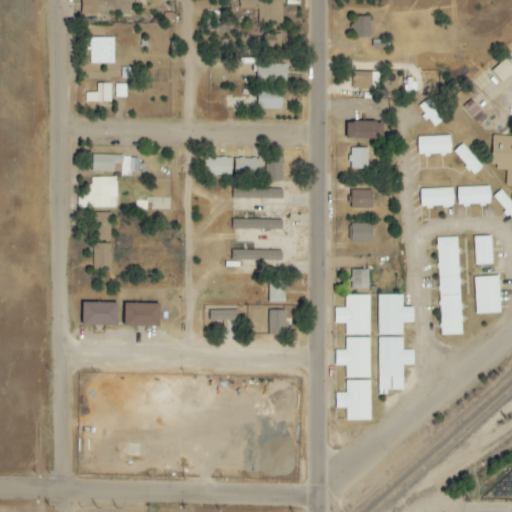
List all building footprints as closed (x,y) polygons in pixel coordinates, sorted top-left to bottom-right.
[(130,15),(130,0),(81,0),(81,14),(130,15)] [(282,0),(241,0),(241,10),(257,10),(258,24),(283,24),(282,0)] [(370,17),(353,17),(353,37),(370,38),(370,17)] [(281,35),(257,35),(256,49),(281,50),(281,35)] [(88,64),(114,64),(113,38),(88,38),(88,64)] [(502,83),(511,73),(511,67),(505,59),(491,71),(502,83)] [(286,65),(255,64),(255,82),(286,83),(286,65)] [(121,80),(133,79),(133,68),(121,68),(121,80)] [(440,71),(421,71),(421,91),(439,91),(440,71)] [(352,89),(379,89),(379,72),(352,72),(352,89)] [(110,102),(111,84),(97,83),(96,93),(85,92),(85,102),(110,102)] [(280,109),(281,91),(257,90),(256,109),(280,109)] [(417,107),(433,128),(443,121),(427,100),(417,107)] [(464,107),(477,125),(486,118),(472,100),(464,107)] [(382,123),(346,122),(346,139),(382,140),(382,123)] [(417,136),(418,154),(451,152),(450,134),(417,136)] [(511,136),(492,136),(490,164),(496,165),(496,171),(506,171),(505,186),(511,186),(511,136)] [(472,176),(482,168),(462,144),(453,151),(472,176)] [(368,149),(351,148),(350,169),(368,170),(368,149)] [(121,173),(121,174),(137,174),(138,157),(91,156),(91,172),(121,173)] [(283,179),(281,157),(264,159),(267,180),(283,179)] [(231,176),(231,158),(203,158),(203,176),(231,176)] [(261,159),(234,158),(234,176),(260,177),(261,159)] [(89,196),(77,196),(77,209),(116,208),(115,177),(88,178),(89,196)] [(458,205),(491,203),(490,185),(457,187),(458,205)] [(421,206),(453,204),(452,186),(419,188),(421,206)] [(251,199),(282,200),(282,190),(233,188),(232,205),(251,206),(251,199)] [(511,219),(511,203),(500,190),(492,198),(511,219)] [(371,191),(350,191),(350,210),(372,209),(371,191)] [(110,213),(94,213),(94,240),(110,241),(110,213)] [(231,229),(281,230),(282,221),(232,219),(231,229)] [(371,243),(372,225),(349,224),(349,242),(371,243)] [(492,265),(491,237),(473,237),(474,265),(492,265)] [(461,335),(459,238),(437,238),(439,336),(461,335)] [(254,244),(232,243),(231,260),(271,261),(272,251),(254,251),(254,244)] [(110,274),(110,244),(93,244),(93,274),(110,274)] [(368,270),(351,270),(351,290),(368,290),(368,270)] [(473,276),(476,313),(501,311),(498,274),(473,276)] [(284,304),(285,282),(269,282),(268,304),(284,304)] [(369,333),(345,333),(345,322),(333,322),(333,306),(345,306),(345,294),(368,293),(369,333)] [(377,333),(401,333),(401,322),(412,322),(412,306),(401,306),(401,294),(377,294),(377,333)] [(117,303),(81,303),(81,325),(117,325),(117,303)] [(158,326),(158,303),(123,303),(123,326),(158,326)] [(237,322),(237,311),(209,310),(209,321),(237,322)] [(286,311),(268,311),(268,333),(285,333),(286,311)] [(369,377),(345,377),(345,364),(334,365),(333,349),(345,349),(345,337),(369,336),(369,377)] [(378,377),(402,377),(402,364),(413,364),(413,349),(401,349),(401,337),(378,337),(378,377)] [(371,420),(346,420),(346,408),(335,408),(335,392),(346,392),(346,380),(370,379),(371,420)]
